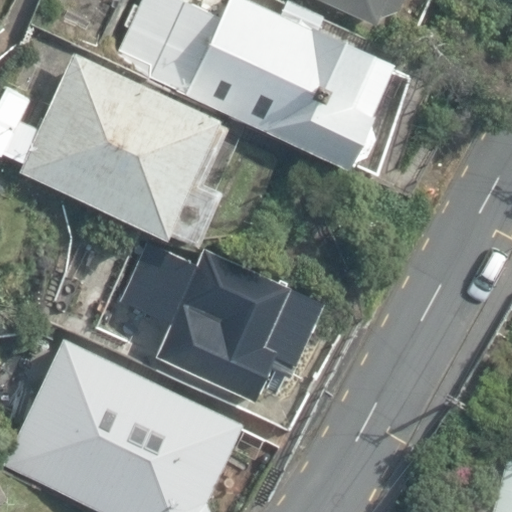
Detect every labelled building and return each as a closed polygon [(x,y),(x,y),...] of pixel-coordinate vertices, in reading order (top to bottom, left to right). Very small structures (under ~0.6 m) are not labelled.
[(138,0),(111,57),(344,166),(392,64),(253,0),(227,0),(221,14),(191,0),(185,0),(177,18),(169,14),(175,0),(138,0)] [(319,0),(374,25),(377,17),(395,11),(400,0),(319,0)] [(166,230),(196,243),(219,191),(201,183),(226,125),(216,121),(218,116),(70,52),(37,128),(19,120),(28,99),(4,88),(0,98),(0,153),(22,163),(19,170),(165,233),(166,230)] [(153,356),(253,399),(256,393),(272,399),(287,363),(293,366),(322,299),(200,246),(193,261),(145,241),(119,301),(168,322),(153,356)] [(2,463),(107,511),(206,511),(202,501),(239,420),(60,337),(2,463)] [(511,511),(511,429),(500,426),(478,511),(511,511)]
